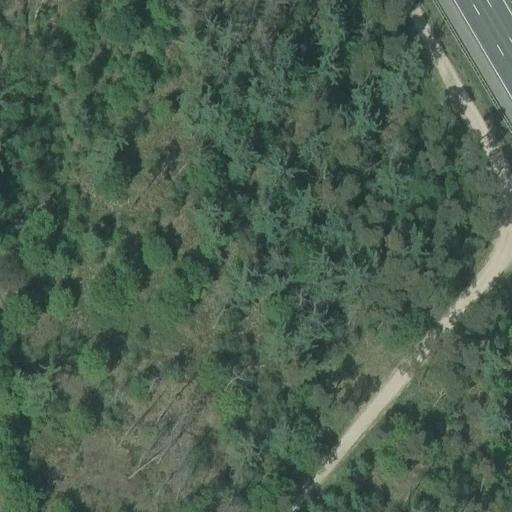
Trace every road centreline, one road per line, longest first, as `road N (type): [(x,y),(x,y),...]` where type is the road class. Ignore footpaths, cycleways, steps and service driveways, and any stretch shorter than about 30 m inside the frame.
road 1 (track): [(282,511),(511,250)]
road 2 (track): [(511,178),(409,0)]
